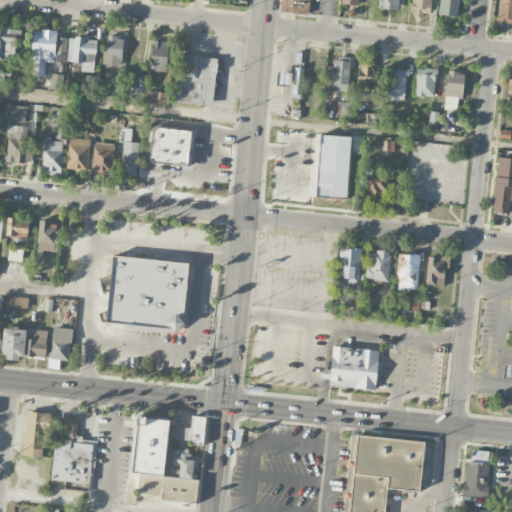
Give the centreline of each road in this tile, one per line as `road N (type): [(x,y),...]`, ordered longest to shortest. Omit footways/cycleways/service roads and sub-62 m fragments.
road 1 (residential): [(0,188),(511,243)]
road 2 (residential): [(16,0),(511,52)]
road 3 (secondary): [(227,404),(268,0)]
road 4 (residential): [(458,428),(492,51)]
road 5 (primary): [(458,428),(227,404)]
road 6 (residential): [(236,313),(465,339)]
road 7 (primary): [(227,404),(0,379)]
